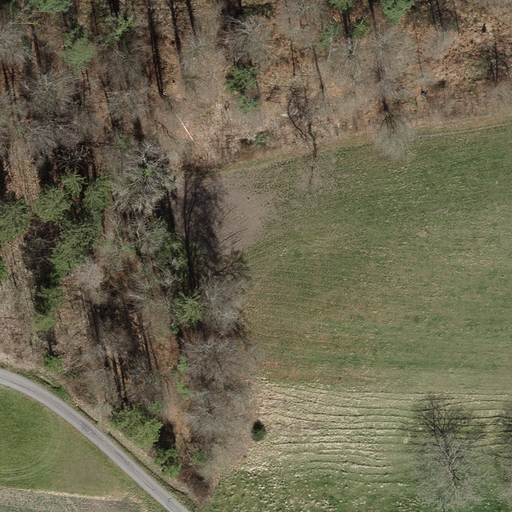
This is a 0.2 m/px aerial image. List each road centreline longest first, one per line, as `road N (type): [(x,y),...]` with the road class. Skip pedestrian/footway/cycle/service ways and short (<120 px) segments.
road 1 (track): [(324,0),(126,10),(38,0)]
road 2 (unclassified): [(0,387),(54,411),(168,511)]
